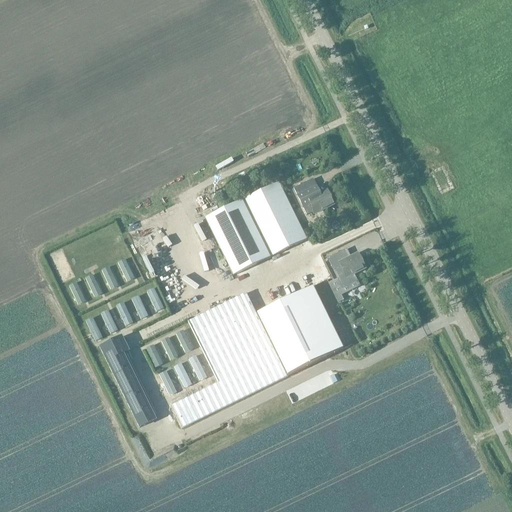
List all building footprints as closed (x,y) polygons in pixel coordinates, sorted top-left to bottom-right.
[(336,167),(330,171),(334,176),(340,172),(336,167)] [(279,183),(205,219),(233,278),(307,241),(279,183)] [(303,184),(293,189),(307,217),(314,213),(315,215),(334,206),(326,190),(319,194),(316,187),(307,191),(303,184)] [(346,250),(328,259),(343,290),(357,283),(353,274),(365,269),(357,254),(350,258),(346,250)] [(125,260),(117,263),(127,283),(134,279),(125,260)] [(288,272),(292,285),(312,279),(308,266),(288,272)] [(109,268),(101,271),(110,291),(118,287),(109,268)] [(179,269),(174,272),(182,284),(187,281),(179,269)] [(92,275),(85,279),(94,298),(101,295),(92,275)] [(76,283),(68,287),(78,306),(85,303),(76,283)] [(263,288),(268,298),(274,295),(268,285),(263,288)] [(312,288),(256,315),(286,376),(342,349),(312,288)] [(176,289),(167,290),(170,303),(178,302),(176,289)] [(153,290),(147,293),(156,312),(163,309),(153,290)] [(218,384),(172,406),(182,427),(286,376),(256,315),(246,294),(187,322),(218,384)] [(138,297),(131,300),(141,320),(147,316),(138,297)] [(123,304),(116,307),(125,326),(132,323),(123,304)] [(107,312),(101,315),(110,334),(117,331),(107,312)] [(92,319),(85,322),(95,341),(101,338),(92,319)] [(183,331),(175,334),(185,353),(192,350),(183,331)] [(122,354),(128,351),(121,337),(99,347),(139,428),(155,420),(122,354)] [(168,338),(161,342),(170,361),(177,357),(168,338)] [(153,346),(146,349),(155,368),(162,365),(153,346)] [(199,382),(206,379),(196,357),(188,361),(199,382)] [(184,389),(192,386),(181,364),(174,368),(184,389)] [(169,397),(176,393),(166,372),(159,375),(169,397)]
